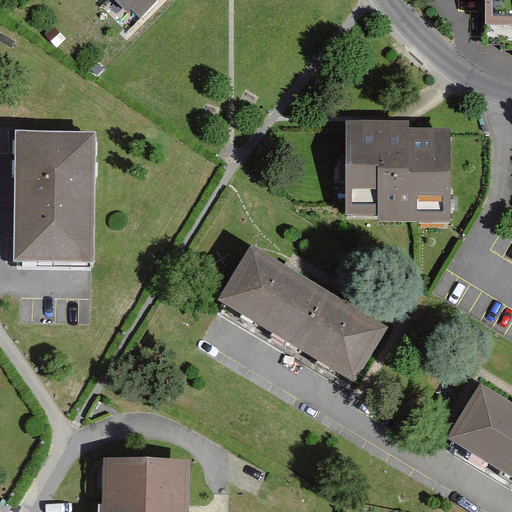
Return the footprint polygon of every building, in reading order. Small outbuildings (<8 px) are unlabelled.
[(184,0),(124,0),(118,5),(145,36),(168,14),(184,0)] [(511,0),(485,0),(485,28),(511,28),(511,0)] [(380,221),(449,221),(449,128),(408,128),(408,123),(350,123),(350,214),(380,214),(380,221)] [(16,129),(13,256),(93,258),(95,130),(16,129)] [(252,243),(218,298),(225,302),(355,380),(389,325),(252,243)] [(511,400),(482,382),(447,438),(511,477),(511,400)] [(188,511),(190,459),(106,457),(103,511),(188,511)]
